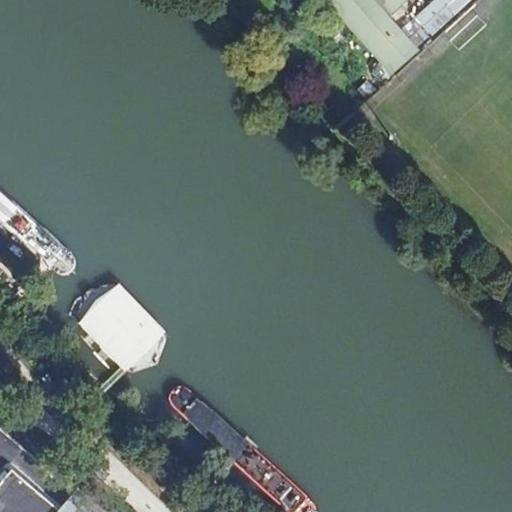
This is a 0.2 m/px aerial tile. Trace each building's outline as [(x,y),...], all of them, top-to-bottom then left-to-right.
[(331,0),(397,75),(423,52),(387,12),(400,0),(331,0)] [(423,45),(476,0),(431,0),(414,15),(424,27),(414,35),(423,45)] [(360,88),(368,97),(376,90),(369,81),(360,88)] [(0,511),(63,511),(12,470),(0,484),(0,511)] [(96,511),(79,497),(66,511),(96,511)]
